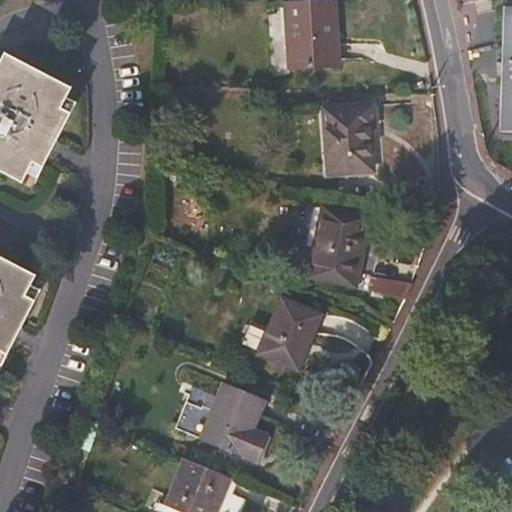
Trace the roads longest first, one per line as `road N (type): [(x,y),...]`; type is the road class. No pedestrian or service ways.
road 1 (residential): [(0,502),(97,224),(103,62),(89,0)]
road 2 (residential): [(321,511),(463,235),(479,188)]
road 3 (residential): [(479,188),(433,0)]
